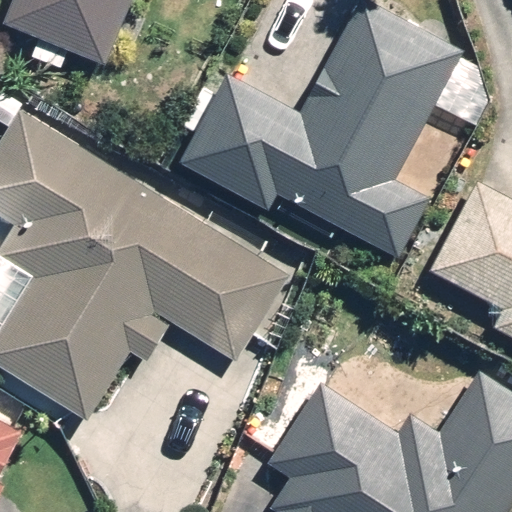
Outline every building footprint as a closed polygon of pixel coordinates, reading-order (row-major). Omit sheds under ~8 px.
[(0,0),(0,34),(103,70),(127,0),(0,0)] [(270,205),(391,268),(425,203),(389,185),(455,59),(351,5),(293,117),(216,78),(167,172),(262,221),(270,205)] [(0,380),(84,430),(125,359),(140,368),(165,326),(231,364),(282,278),(17,121),(0,150),(0,215),(11,222),(0,239),(0,263),(28,280),(0,326),(0,380)] [(511,203),(474,183),(411,299),(511,354),(511,203)] [(502,511),(511,497),(511,418),(461,386),(432,433),(400,414),(388,434),(311,386),(260,467),(280,480),(260,511),(502,511)] [(0,511),(0,465),(18,430),(0,421),(0,511)]
